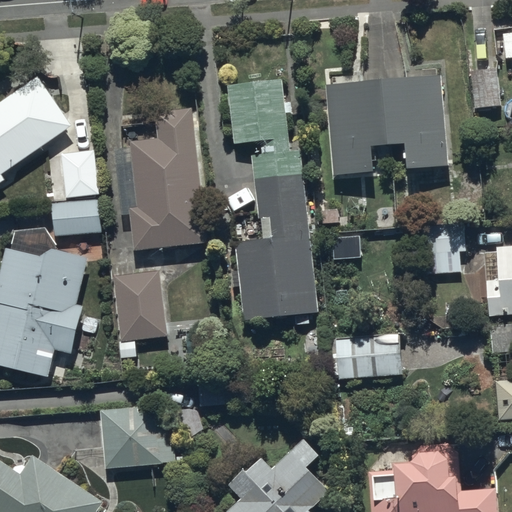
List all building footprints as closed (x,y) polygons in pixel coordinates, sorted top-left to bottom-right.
[(467,40),(475,115),(501,112),(494,38),(467,40)] [(283,80),(228,86),(234,145),(250,143),(261,241),(235,244),(243,320),(318,312),(301,150),(291,151),(283,80)] [(0,111),(0,193),(6,189),(4,184),(79,136),(44,83),(0,111)] [(445,84),(328,94),(333,188),(378,184),(376,161),(410,158),(412,182),(453,178),(445,84)] [(131,216),(134,255),(208,247),(195,113),(158,117),(160,141),(131,144),(132,151),(117,153),(123,217),(131,216)] [(98,193),(94,151),(61,154),(65,196),(98,193)] [(100,199),(52,204),(56,238),(104,233),(100,199)] [(464,221),(430,224),(433,274),(461,272),(460,252),(466,252),(464,221)] [(0,363),(48,378),(56,351),(70,354),(83,305),(77,303),(87,257),(58,249),(46,229),(13,231),(11,247),(5,246),(0,267),(0,363)] [(360,235),(332,238),(335,260),(361,257),(360,235)] [(511,313),(511,246),(497,247),(499,280),(488,281),(490,315),(511,313)] [(163,277),(115,282),(123,363),(138,362),(137,347),(169,344),(163,277)] [(335,339),(338,383),(403,378),(399,334),(335,339)] [(198,376),(201,406),(259,401),(257,371),(198,376)] [(511,378),(494,380),(497,420),(511,419),(511,378)] [(153,406),(100,410),(105,468),(175,463),(173,429),(155,431),(153,406)] [(240,498),(224,511),(311,511),(309,510),(329,492),(307,469),(320,458),(302,439),(271,467),(262,457),(245,472),(242,469),(227,484),(240,498)] [(366,471),(368,511),(495,511),(494,488),(460,490),(457,443),(408,446),(408,462),(392,463),(392,469),(366,471)] [(0,461),(0,511),(97,511),(104,502),(33,456),(20,474),(0,461)]
